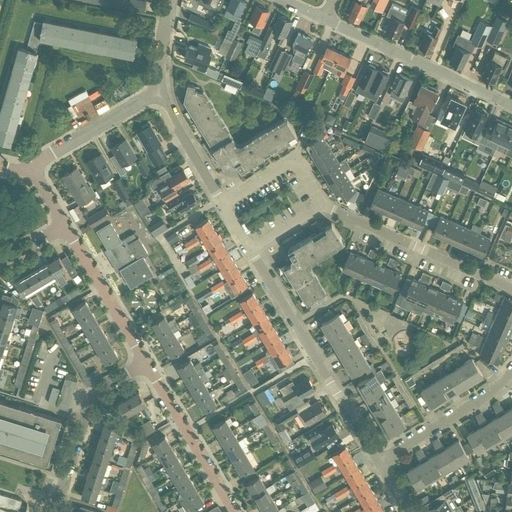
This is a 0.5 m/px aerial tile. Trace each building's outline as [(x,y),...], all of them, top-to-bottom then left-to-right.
[(206,0),(211,2),(208,7),(213,9),(216,4),(216,5),(218,0),(206,0)] [(243,0),(230,0),(227,7),(239,13),(245,0),(243,0)] [(351,8),(348,16),(359,21),(366,6),(360,3),(361,0),(352,0),(349,8),(351,8)] [(377,0),(374,8),(382,12),(387,0),(377,0)] [(392,17),(386,32),(387,32),(388,34),(391,36),(392,35),(397,37),(404,23),(413,27),(421,10),(411,5),(409,10),(393,2),(387,15),(392,17)] [(256,5),(249,20),(256,23),(252,30),(258,33),(262,26),(263,26),(265,21),(263,20),(268,11),(256,5)] [(227,30),(224,38),(232,42),(242,19),(237,16),(230,32),(227,30)] [(269,26),(256,55),(262,59),(265,52),(267,53),(272,43),(269,42),(274,32),(278,34),(275,41),(281,44),(284,36),(285,37),(288,29),(287,29),(291,21),(279,16),(273,28),(269,26)] [(507,21),(497,16),(493,24),(492,24),(492,25),(486,40),(497,44),(500,39),(507,21)] [(211,30),(214,23),(212,23),(206,20),(204,19),(201,26),(211,30)] [(481,19),(471,42),(483,47),(486,40),(492,25),(481,19)] [(20,48),(0,119),(0,141),(10,145),(36,53),(35,52),(40,39),(133,58),(136,41),(42,22),(42,23),(34,21),(26,50),(20,48)] [(501,49),(511,51),(511,26),(507,25),(501,49)] [(427,30),(419,47),(420,48),(421,49),(424,51),(425,50),(430,53),(438,37),(437,37),(441,29),(435,26),(432,32),(427,30)] [(298,32),(292,44),(295,45),(293,50),(305,56),(312,39),(298,32)] [(246,46),(243,51),(254,56),(261,40),(251,36),(247,45),(246,46)] [(225,56),(232,42),(224,38),(218,52),(224,55),(225,56)] [(225,56),(225,57),(234,61),(241,46),(232,42),(225,56)] [(457,46),(450,62),(451,62),(452,64),(455,65),(456,65),(462,67),(465,60),(466,60),(470,52),(471,53),(474,46),(466,42),(463,49),(457,46)] [(189,45),(184,58),(191,61),(190,65),(203,70),(203,71),(216,77),(218,71),(218,70),(219,71),(221,67),(225,57),(216,53),(212,63),(217,65),(215,69),(205,66),(210,53),(209,52),(210,47),(198,43),(196,48),(189,45)] [(320,56),(313,71),(319,74),(323,66),(330,69),(338,52),(326,46),(321,56),(320,56)] [(272,61),(269,68),(275,72),(284,50),(278,47),(272,61)] [(285,51),(275,71),(282,74),(292,55),(285,51)] [(489,60),(482,76),(483,76),(483,78),(487,80),(488,79),(494,82),(502,66),(505,68),(510,58),(493,51),(489,60)] [(330,69),(329,70),(343,76),(348,65),(346,65),(350,57),(338,52),(330,69)] [(358,83),(355,91),(365,96),(377,70),(373,68),(374,66),(369,64),(368,66),(367,65),(358,83)] [(377,70),(365,96),(376,101),(379,93),(380,93),(388,75),(387,75),(388,73),(382,70),(381,72),(377,70)] [(225,73),(218,71),(216,77),(222,80),(240,88),(240,87),(242,81),(225,73)] [(269,89),(276,75),(269,72),(262,86),(269,89)] [(303,73),(295,90),(303,95),(312,77),(303,73)] [(343,84),(339,92),(346,95),(349,87),(350,88),(355,78),(345,74),(341,83),(343,84)] [(399,74),(390,95),(402,101),(412,80),(399,74)] [(188,102),(185,104),(189,110),(192,109),(196,115),(193,117),(201,129),(203,127),(211,141),(209,142),(220,161),(223,160),(226,164),(228,163),(229,164),(230,165),(231,165),(232,166),(234,166),(235,166),(236,166),(238,165),(239,168),(244,165),(245,167),(265,156),(263,153),(276,145),(278,148),(290,140),(288,137),(295,134),(296,136),(297,136),(286,118),(238,148),(236,147),(198,86),(187,84),(186,89),(189,90),(186,100),(188,102)] [(253,85),(250,91),(262,97),(265,90),(253,85)] [(409,100),(407,105),(414,109),(412,113),(414,114),(412,118),(423,123),(429,111),(433,103),(438,92),(437,92),(438,90),(432,87),(431,89),(425,86),(421,85),(413,102),(409,100)] [(350,91),(344,104),(349,107),(356,93),(350,91)] [(459,118),(461,113),(461,112),(464,104),(451,98),(445,111),(441,109),(435,122),(447,128),(449,124),(454,126),(458,118),(459,118)] [(374,102),(368,116),(373,118),(380,104),(374,102)] [(487,113),(482,110),(481,109),(478,107),(477,108),(475,107),(465,129),(475,134),(472,140),(479,143),(480,141),(485,130),(481,128),(487,113)] [(327,115),(324,122),(332,125),(335,119),(327,115)] [(485,130),(480,141),(487,144),(496,148),(507,124),(496,119),(493,126),(488,124),(485,130)] [(345,120),(342,126),(348,128),(351,122),(345,120)] [(161,144),(150,125),(149,126),(148,124),(142,128),(143,129),(137,133),(147,151),(146,151),(154,166),(167,159),(159,145),(161,144)] [(496,148),(496,149),(511,156),(511,155),(511,126),(507,124),(496,148)] [(388,141),(376,136),(379,129),(371,126),(364,141),(384,150),(388,141)] [(421,149),(429,132),(418,126),(410,144),(421,149)] [(315,138),(306,144),(311,153),(327,143),(321,134),(319,131),(313,134),(315,138)] [(343,137),(342,140),(355,146),(357,143),(343,137)] [(125,139),(111,147),(122,165),(136,157),(125,139)] [(327,143),(311,153),(317,162),(333,153),(327,143)] [(362,145),(360,149),(366,152),(372,155),(372,154),(374,150),(362,145)] [(333,153),(317,162),(323,172),(338,162),(333,153)] [(441,175),(446,164),(422,153),(417,164),(441,175)] [(101,154),(87,162),(99,183),(113,174),(101,154)] [(142,158),(136,161),(144,175),(150,172),(142,158)] [(338,162),(323,172),(328,181),(344,171),(338,162)] [(407,165),(404,172),(412,175),(415,168),(407,165)] [(364,166),(361,181),(368,182),(371,168),(364,166)] [(442,175),(460,184),(463,177),(465,174),(447,166),(442,175)] [(77,168),(63,176),(79,204),(95,195),(91,187),(89,188),(77,168)] [(168,171),(149,183),(153,190),(158,187),(166,201),(179,194),(175,188),(189,180),(183,169),(171,177),(168,171)] [(344,171),(328,181),(334,190),(350,181),(344,171)] [(449,179),(432,172),(429,179),(426,187),(442,194),(449,179)] [(120,177),(112,182),(124,202),(125,201),(127,206),(134,202),(131,197),(131,196),(120,177)] [(463,177),(460,184),(477,191),(492,198),(495,192),(463,177)] [(350,181),(334,190),(340,200),(350,194),(352,197),(357,194),(355,190),(356,190),(350,181)] [(461,185),(458,191),(466,195),(469,188),(461,185)] [(377,188),(370,205),(380,210),(387,193),(377,188)] [(141,190),(135,194),(138,199),(144,195),(141,190)] [(179,193),(179,194),(166,201),(172,210),(177,207),(181,213),(198,203),(192,192),(182,198),(179,193)] [(387,193),(380,210),(390,214),(397,197),(387,193)] [(140,210),(146,206),(141,197),(135,201),(140,210)] [(397,197),(390,214),(400,219),(407,202),(397,197)] [(480,197),(477,204),(484,207),(487,200),(480,197)] [(407,202),(400,219),(410,223),(417,206),(407,202)] [(417,206),(410,223),(420,227),(428,210),(417,206)] [(111,216),(106,207),(87,218),(90,223),(92,227),(111,216)] [(500,214),(493,229),(499,231),(508,210),(504,208),(501,215),(500,214)] [(440,216),(432,233),(442,237),(450,220),(440,216)] [(196,237),(191,240),(192,243),(191,243),(191,244),(214,230),(208,218),(195,226),(199,233),(195,235),(196,237)] [(450,220),(442,237),(452,242),(460,225),(450,220)] [(110,222),(97,230),(107,248),(103,250),(116,272),(120,270),(130,286),(130,287),(153,274),(142,256),(147,253),(138,238),(129,243),(125,237),(120,240),(111,223),(110,222)] [(288,264),(286,265),(289,270),(286,271),(294,285),(297,283),(301,289),(298,291),(302,297),(305,296),(309,302),(306,304),(307,305),(309,303),(311,307),(326,298),(306,264),(307,262),(342,240),(331,223),(325,227),(326,229),(313,237),(311,235),(292,246),(294,249),(289,252),(291,254),(290,255),(289,256),(289,257),(288,257),(288,258),(288,259),(288,260),(288,261),(288,262),(288,263),(288,264)] [(158,224),(150,229),(154,236),(162,231),(158,224)] [(505,224),(499,237),(503,239),(509,226),(505,224)] [(460,225),(452,242),(462,246),(470,229),(460,225)] [(470,229),(462,246),(472,251),(480,234),(470,229)] [(214,230),(191,244),(193,246),(199,242),(200,245),(205,243),(208,248),(221,240),(214,230)] [(172,233),(166,236),(170,243),(174,241),(176,240),(172,233)] [(480,234),(472,251),(482,255),(490,238),(480,234)] [(177,246),(173,249),(175,253),(185,246),(187,249),(193,246),(191,244),(191,243),(192,243),(191,240),(184,244),(183,243),(177,246)] [(221,240),(208,248),(215,259),(227,251),(221,240)] [(207,256),(211,253),(206,245),(202,248),(207,256)] [(191,249),(183,254),(186,260),(195,254),(191,249)] [(347,258),(342,268),(352,273),(360,256),(350,251),(350,252),(346,250),(343,256),(347,258)] [(209,259),(204,262),(205,265),(204,265),(205,268),(212,264),(214,267),(218,264),(221,270),(234,262),(227,251),(215,259),(211,261),(209,259)] [(195,256),(186,261),(190,267),(199,262),(197,259),(195,256)] [(360,256),(352,273),(362,277),(370,260),(360,256)] [(59,257),(48,264),(55,276),(66,270),(59,257)] [(370,260),(362,277),(372,282),(380,265),(370,260)] [(204,262),(197,266),(200,271),(205,268),(204,265),(205,265),(204,262)] [(221,270),(226,277),(228,280),(240,273),(234,262),(221,270)] [(48,264),(37,270),(44,283),(55,276),(48,264)] [(380,265),(372,282),(382,286),(390,269),(380,265)] [(390,269),(382,286),(392,291),(400,274),(390,269)] [(37,270),(26,277),(35,293),(40,290),(38,286),(44,283),(37,270)] [(228,280),(230,284),(235,292),(247,284),(240,273),(228,280)] [(26,277),(15,283),(22,295),(28,292),(30,296),(35,293),(26,277)] [(58,282),(60,286),(68,282),(66,278),(58,282)] [(412,279),(405,296),(415,300),(422,283),(412,279)] [(222,281),(217,284),(218,286),(217,287),(219,290),(225,286),(222,281)] [(425,305),(432,288),(422,283),(415,300),(412,306),(422,310),(425,305)] [(211,290),(213,293),(219,290),(217,287),(218,286),(217,284),(210,288),(211,290)] [(182,286),(166,296),(170,303),(186,294),(182,286)] [(77,288),(66,294),(69,299),(80,292),(77,288)] [(432,288),(425,305),(435,309),(442,292),(432,288)] [(252,292),(240,300),(246,311),(259,304),(252,292)] [(442,292),(435,309),(445,314),(452,297),(442,292)] [(3,294),(0,304),(0,308),(1,309),(0,311),(0,314),(13,318),(18,320),(20,314),(15,313),(17,306),(10,303),(12,297),(3,294)] [(66,294),(55,301),(58,306),(69,299),(66,294)] [(452,297),(445,314),(442,319),(452,323),(459,308),(463,309),(466,303),(462,302),(462,301),(452,297)] [(511,299),(504,297),(499,308),(511,313),(511,299)] [(192,299),(187,302),(193,313),(198,310),(192,299)] [(55,301),(44,307),(47,312),(58,306),(55,301)] [(85,301),(73,308),(79,320),(92,312),(85,301)] [(166,302),(159,306),(162,311),(169,306),(166,302)] [(259,304),(246,311),(253,322),(265,315),(259,304)] [(43,311),(33,308),(31,314),(41,317),(43,311)] [(511,313),(499,308),(494,320),(511,327),(511,313)] [(198,310),(193,313),(189,316),(195,326),(200,324),(205,321),(198,310)] [(241,311),(229,318),(232,323),(244,316),(241,311)] [(92,312),(79,320),(86,330),(98,323),(92,312)] [(327,320),(321,323),(326,332),(343,322),(338,313),(334,316),(332,312),(325,316),(327,320)] [(0,314),(0,327),(9,330),(13,318),(0,314)] [(41,317),(31,314),(29,320),(39,323),(41,317)] [(240,338),(232,343),(235,348),(243,343),(272,325),(265,315),(253,322),(257,329),(253,331),(254,333),(242,340),(240,338)] [(164,316),(151,323),(158,334),(176,323),(173,318),(167,322),(164,316)] [(55,319),(50,322),(56,333),(61,330),(55,319)] [(511,327),(494,320),(489,332),(507,340),(511,329),(511,327)] [(205,321),(200,324),(206,333),(207,335),(212,332),(205,321)] [(343,322),(326,332),(331,341),(348,331),(343,322)] [(363,322),(359,324),(370,341),(374,339),(370,332),(367,328),(363,322)] [(98,323),(86,330),(92,342),(105,334),(98,323)] [(176,323),(158,334),(164,345),(177,337),(173,332),(179,329),(176,323)] [(33,325),(30,336),(35,338),(38,327),(33,325)] [(272,325),(243,343),(245,345),(257,338),(258,340),(262,337),(266,344),(278,336),(272,325)] [(0,327),(0,340),(5,342),(9,330),(0,327)] [(61,330),(56,333),(63,344),(68,341),(61,330)] [(348,331),(331,341),(336,349),(353,339),(348,331)] [(489,332),(484,343),(502,351),(507,340),(489,332)] [(105,334),(92,342),(99,352),(111,345),(105,334)] [(30,336),(26,348),(31,350),(35,338),(30,336)] [(267,355),(255,362),(256,364),(285,347),(278,336),(266,344),(270,350),(266,353),(267,355)] [(177,337),(164,345),(171,356),(183,349),(177,337)] [(353,339),(336,349),(342,358),(359,348),(353,339)] [(0,340),(0,353),(1,354),(4,347),(8,349),(10,344),(5,342),(0,340)] [(68,341),(63,344),(69,355),(74,352),(68,341)] [(218,343),(213,346),(220,357),(225,354),(218,343)] [(462,343),(455,347),(458,351),(464,347),(462,343)] [(484,343),(479,355),(497,363),(502,351),(484,343)] [(111,345),(99,352),(105,363),(117,356),(111,345)] [(285,347),(256,364),(258,367),(270,360),(272,363),(276,360),(279,366),(291,358),(285,347)] [(26,348),(22,361),(27,362),(31,350),(26,348)] [(359,348),(342,358),(347,367),(364,357),(359,348)] [(74,352),(69,355),(76,366),(81,363),(74,352)] [(445,353),(438,358),(441,362),(447,357),(445,353)] [(221,360),(226,367),(226,368),(231,365),(225,354),(220,357),(221,360)] [(364,357),(347,367),(352,375),(364,368),(367,372),(374,368),(371,364),(369,365),(364,357)] [(472,358),(463,364),(474,381),(482,375),(472,358)] [(190,359),(177,367),(184,378),(202,367),(199,362),(193,366),(190,359)] [(208,363),(211,370),(219,366),(215,359),(208,363)] [(434,360),(428,364),(430,368),(437,364),(434,360)] [(22,361),(18,373),(23,375),(27,362),(22,361)] [(81,363),(76,366),(82,377),(87,374),(81,363)] [(463,364),(455,369),(465,386),(474,381),(463,364)] [(231,365),(226,368),(233,379),(238,376),(231,365)] [(202,367),(184,378),(190,389),(202,382),(199,375),(205,372),(202,367)] [(369,376),(357,384),(362,392),(379,382),(374,374),(376,372),(374,368),(367,372),(369,376)] [(455,369),(446,374),(457,391),(465,386),(455,369)] [(411,375),(413,379),(420,375),(417,371),(411,375)] [(67,372),(65,378),(76,382),(77,378),(75,375),(67,372)] [(18,373),(14,385),(19,387),(23,375),(18,373)] [(446,374),(438,380),(448,397),(457,391),(446,374)] [(238,376),(233,379),(237,386),(239,389),(244,387),(238,376)] [(409,387),(415,383),(411,377),(405,381),(409,387)] [(65,378),(63,384),(74,388),(76,382),(65,378)] [(292,382),(280,389),(283,395),(281,397),(289,411),(303,402),(301,398),(314,390),(307,378),(294,386),(292,382)] [(438,380),(429,385),(440,402),(448,397),(438,380)] [(202,382),(190,389),(197,400),(209,393),(202,382)] [(379,382),(362,392),(367,401),(384,391),(379,382)] [(399,382),(395,384),(400,393),(404,390),(399,382)] [(63,384),(61,390),(73,393),(74,388),(63,384)] [(429,385),(421,390),(431,407),(440,402),(429,385)] [(52,387),(48,402),(54,404),(59,389),(52,387)] [(61,390),(59,395),(71,399),(73,393),(61,390)] [(209,393),(197,400),(203,411),(216,404),(212,398),(217,395),(214,390),(209,393)] [(404,390),(400,393),(406,401),(410,399),(404,390)] [(384,391),(367,401),(372,410),(389,399),(384,391)] [(138,392),(127,398),(135,410),(146,404),(138,392)] [(261,392),(256,396),(260,401),(265,398),(261,392)] [(59,395),(58,401),(69,405),(71,399),(59,395)] [(127,398),(116,405),(123,417),(135,410),(127,398)] [(389,399),(372,410),(378,418),(395,408),(389,399)] [(0,400),(0,449),(3,451),(4,447),(11,450),(12,450),(19,452),(18,455),(47,464),(54,442),(61,420),(40,413),(18,406),(17,409),(10,407),(3,405),(4,401),(0,400)] [(58,401),(56,407),(67,410),(69,405),(58,401)] [(304,417),(300,420),(304,427),(308,424),(325,414),(324,412),(325,412),(326,410),(324,406),(322,406),(321,407),(317,401),(300,411),(304,417)] [(254,402),(249,405),(255,416),(260,413),(254,402)] [(498,402),(492,406),(496,414),(497,414),(498,416),(501,414),(504,412),(503,410),(504,410),(498,402)] [(295,408),(273,421),(279,431),(285,428),(282,423),(287,421),(287,420),(298,413),(295,408)] [(395,408),(378,418),(383,427),(400,417),(395,408)] [(504,412),(501,414),(511,431),(511,430),(511,412),(510,409),(504,412)] [(481,412),(475,416),(479,425),(480,424),(481,426),(484,425),(487,423),(486,421),(487,420),(481,412)] [(260,413),(255,416),(262,427),(267,424),(260,413)] [(498,416),(493,419),(503,436),(511,431),(501,414),(498,416)] [(400,417),(383,427),(388,435),(394,432),(397,436),(403,431),(401,428),(405,425),(400,417)] [(104,423),(100,435),(114,440),(119,423),(107,419),(106,423),(104,423)] [(225,419),(212,427),(219,438),(231,430),(225,419)] [(493,419),(487,423),(484,425),(494,442),(503,436),(493,419)] [(149,420),(143,424),(149,433),(155,430),(149,420)] [(143,424),(138,427),(143,436),(149,433),(143,424)] [(267,424),(262,427),(268,438),(273,435),(267,424)] [(316,448),(338,434),(338,433),(339,432),(336,428),(335,428),(332,424),(322,430),(320,428),(308,435),(316,448)] [(481,426),(475,430),(486,447),(494,442),(484,425),(481,426)] [(235,428),(231,430),(219,438),(225,448),(238,441),(234,435),(238,433),(235,428)] [(292,438),(286,428),(279,433),(284,443),(291,438),(292,438)] [(470,441),(466,444),(470,451),(475,448),(477,452),(486,447),(475,430),(467,435),(470,441)] [(135,433),(131,445),(136,447),(140,434),(135,433)] [(143,442),(143,443),(148,445),(152,443),(160,438),(157,433),(143,442)] [(100,435),(96,447),(110,452),(114,440),(100,435)] [(273,435),(268,438),(275,449),(280,446),(273,435)] [(152,443),(158,455),(171,447),(164,436),(160,438),(152,443)] [(437,438),(432,442),(436,451),(437,450),(438,452),(441,450),(444,449),(443,447),(443,446),(437,438)] [(458,440),(450,445),(460,462),(469,457),(466,453),(470,451),(466,444),(462,446),(458,440)] [(238,441),(225,448),(232,459),(244,452),(238,441)] [(143,443),(139,456),(144,458),(148,445),(143,443)] [(131,445),(127,457),(132,459),(136,447),(131,445)] [(444,449),(441,450),(451,467),(460,462),(450,445),(444,449)] [(330,466),(327,468),(329,471),(351,457),(344,446),(332,454),(336,460),(329,464),(330,466)] [(96,447),(92,460),(106,464),(110,452),(96,447)] [(171,447),(158,455),(165,465),(177,458),(171,447)] [(315,456),(310,448),(294,458),(299,466),(315,456)] [(420,449),(415,452),(419,461),(420,460),(421,463),(424,461),(427,459),(426,457),(426,456),(420,449)] [(438,452),(432,456),(443,473),(451,467),(441,450),(438,452)] [(244,452),(232,459),(240,474),(253,467),(244,452)] [(480,455),(475,458),(481,467),(485,464),(480,455)] [(427,459),(424,461),(434,478),(443,473),(432,456),(427,459)] [(127,457),(123,469),(129,471),(132,459),(127,457)] [(329,471),(328,471),(330,474),(336,470),(338,473),(342,471),(345,476),(358,468),(351,457),(329,471)] [(177,458),(165,465),(171,476),(184,469),(177,458)] [(288,459),(283,462),(290,473),(295,470),(288,459)] [(92,460),(89,471),(102,476),(106,464),(92,460)] [(421,463),(415,466),(425,483),(434,478),(424,461),(421,463)] [(156,466),(158,472),(165,469),(163,463),(156,466)] [(492,463),(482,469),(487,477),(497,471),(492,463)] [(141,465),(135,468),(142,479),(147,476),(141,465)] [(410,477),(406,480),(411,486),(414,484),(417,488),(425,483),(415,466),(407,471),(410,477)] [(327,468),(321,472),(322,475),(324,477),(330,474),(328,471),(329,471),(327,468)] [(358,468),(345,476),(352,487),(364,479),(358,468)] [(123,469),(119,481),(125,483),(129,471),(123,469)] [(184,469),(171,476),(178,487),(190,480),(184,469)] [(295,470),(290,473),(296,484),(301,481),(295,470)] [(89,471),(85,484),(98,488),(99,487),(104,489),(105,484),(100,482),(102,476),(89,471)] [(269,490),(289,481),(285,472),(265,481),(269,490)] [(305,477),(310,487),(321,481),(317,472),(305,477)] [(457,477),(455,474),(452,476),(452,480),(449,482),(452,487),(460,482),(457,477)] [(147,476),(142,479),(148,490),(153,487),(147,476)] [(259,476),(246,484),(253,495),(265,487),(259,476)] [(470,476),(464,478),(468,487),(474,485),(470,476)] [(364,479),(352,487),(358,497),(371,490),(364,479)] [(190,480),(178,487),(184,498),(197,491),(190,480)] [(243,490),(248,487),(243,480),(238,483),(243,490)] [(119,481),(115,494),(121,495),(125,483),(119,481)] [(511,495),(511,483),(509,483),(495,481),(495,487),(507,488),(506,495),(511,495)] [(85,484),(81,496),(94,500),(98,488),(85,484)] [(346,486),(334,494),(337,499),(349,492),(346,486)] [(153,487),(148,490),(155,501),(160,498),(153,487)] [(265,487),(253,495),(259,506),(272,498),(265,487)] [(447,511),(454,508),(448,500),(455,496),(450,488),(435,497),(438,503),(428,509),(429,511),(447,511)] [(371,490),(358,497),(365,508),(377,501),(371,490)] [(184,498),(180,501),(186,511),(203,502),(197,491),(184,498)] [(0,492),(0,511),(31,511),(27,504),(26,506),(21,504),(22,500),(0,492)] [(115,494),(111,506),(117,508),(121,495),(115,494)] [(160,498),(155,501),(161,511),(166,509),(160,498)] [(272,498),(259,506),(262,511),(273,511),(278,509),(272,498)] [(383,511),(377,501),(365,508),(367,511),(383,511)] [(309,505),(301,511),(313,511),(318,509),(314,503),(309,506),(309,505)]
